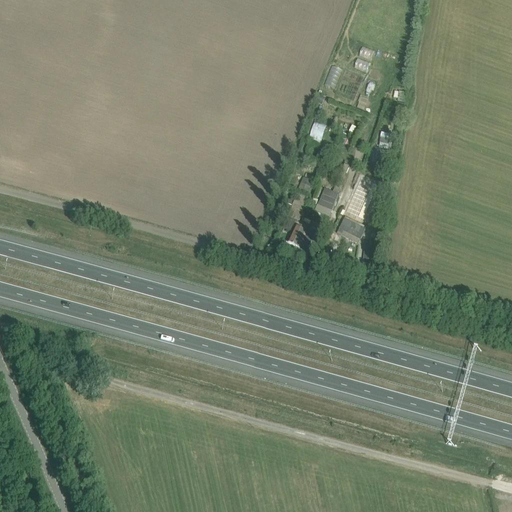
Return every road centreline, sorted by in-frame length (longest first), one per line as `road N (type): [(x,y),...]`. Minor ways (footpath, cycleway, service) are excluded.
road 1 (motorway): [(0,290),(511,432)]
road 2 (motorway): [(511,389),(0,248)]
road 3 (unclassified): [(0,191),(511,329)]
road 4 (unclassified): [(486,482),(105,380),(0,326)]
road 5 (tertiary): [(64,511),(0,364)]
